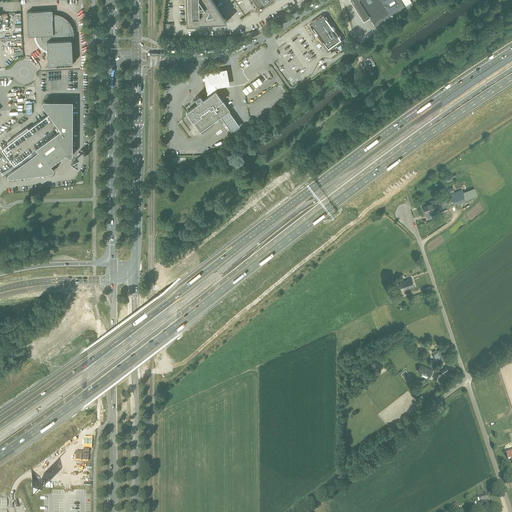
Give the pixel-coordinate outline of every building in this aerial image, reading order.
[(225,21),(223,18),(211,0),(184,0),(186,24),(199,24),(199,23),(225,21)] [(349,0),(363,21),(369,17),(374,25),(389,15),(405,6),(404,5),(410,1),(409,0),(349,0)] [(39,45),(67,23),(65,21),(63,20),(61,18),(59,18),(56,17),(54,17),(52,17),(52,11),(27,12),(28,36),(35,36),(35,37),(36,38),(36,40),(37,42),(38,43),(39,45)] [(323,15),(310,24),(313,29),(316,33),(315,34),(319,40),(320,39),(328,50),(341,40),(333,30),(334,30),(332,26),(331,27),(326,19),(323,15)] [(67,23),(39,45),(40,46),(41,48),(42,49),(44,50),(46,51),(47,51),(48,65),(72,64),(71,39),(70,40),(70,38),(71,36),(71,34),(71,31),(70,29),(69,27),(68,25),(67,23)] [(226,71),(203,75),(205,88),(207,96),(215,91),(218,89),(229,87),(228,79),(226,71)] [(188,114),(187,115),(198,129),(200,132),(230,111),(227,108),(215,91),(207,96),(204,99),(200,94),(199,94),(195,97),(195,98),(197,101),(198,101),(200,100),(201,101),(188,110),(189,110),(188,114)] [(14,165),(15,164),(53,136),(66,154),(68,156),(68,157),(69,157),(70,157),(71,156),(72,156),(72,155),(72,144),(73,144),(73,142),(74,142),(72,142),(72,101),(44,101),(43,101),(42,102),(42,103),(42,104),(42,105),(49,114),(28,129),(27,127),(7,142),(8,143),(2,148),(14,165)] [(51,165),(66,154),(53,136),(15,164),(17,166),(8,173),(8,174),(7,175),(8,176),(8,177),(9,177),(10,177),(36,174),(36,176),(39,175),(39,174),(51,172),(52,172),(53,171),(53,170),(53,169),(53,168),(51,165)] [(463,190),(451,194),(454,203),(466,200),(463,190)] [(450,205),(448,198),(438,201),(441,208),(450,205)] [(425,210),(435,207),(434,205),(437,205),(435,200),(430,202),(431,204),(424,206),(425,210)] [(435,207),(425,210),(426,213),(427,213),(429,216),(428,216),(429,219),(433,218),(432,215),(437,213),(435,207)] [(447,209),(442,211),(445,220),(450,218),(447,209)] [(412,278),(400,282),(403,290),(415,286),(412,278)] [(445,347),(437,351),(443,361),(450,357),(445,347)] [(444,376),(451,372),(456,366),(454,363),(441,371),(444,376)] [(417,371),(422,373),(430,376),(433,370),(425,366),(420,364),(417,371)] [(442,374),(437,372),(434,378),(439,380),(442,374)] [(481,502),(478,503),(479,505),(474,506),(475,509),(480,507),(481,511),(491,508),(488,499),(488,500),(486,495),(479,497),(481,502)]
